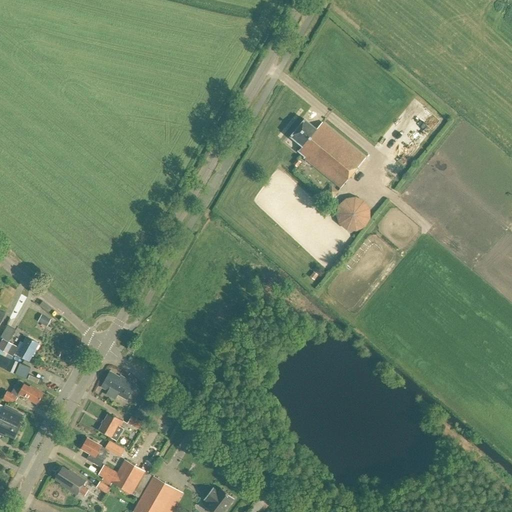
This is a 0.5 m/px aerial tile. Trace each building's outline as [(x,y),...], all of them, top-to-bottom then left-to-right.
[(423,122),(433,112),(425,104),(408,120),(414,126),(421,119),(423,122)] [(304,159),(326,178),(341,190),(366,160),(322,124),(317,131),(305,122),(291,139),(303,148),(299,153),(305,158),(304,159)] [(346,199),(339,206),(336,215),(339,224),(347,231),(357,231),(366,227),(371,219),(370,209),(365,201),(355,197),(346,199)] [(46,328),(51,320),(42,315),(38,322),(41,324),(40,325),(46,328)] [(28,362),(38,343),(27,337),(22,345),(20,343),(17,349),(7,343),(8,343),(1,339),(0,341),(0,350),(12,357),(14,353),(28,362)] [(0,354),(0,367),(16,375),(20,364),(0,354)] [(110,373),(104,384),(101,389),(109,393),(107,396),(116,400),(118,396),(128,401),(128,400),(136,385),(121,377),(120,378),(110,373)] [(37,405),(44,394),(30,386),(30,388),(19,381),(11,394),(7,392),(3,400),(12,405),(19,394),(37,405)] [(1,414),(0,413),(0,433),(4,436),(5,435),(14,439),(21,424),(19,423),(23,416),(4,407),(1,414)] [(150,413),(140,407),(135,416),(145,422),(150,413)] [(120,427),(123,422),(109,414),(99,432),(111,438),(117,442),(124,429),(120,427)] [(132,417),(128,424),(140,430),(144,424),(132,417)] [(82,451),(90,456),(87,461),(101,469),(105,461),(104,460),(109,452),(88,440),(82,451)] [(155,461),(159,453),(155,451),(151,458),(155,461)] [(154,476),(154,477),(145,472),(145,471),(126,460),(118,474),(104,466),(99,475),(104,478),(101,482),(110,488),(112,484),(132,494),(141,499),(133,511),(171,511),(183,493),(154,476)] [(89,491),(83,487),(87,482),(69,471),(68,472),(62,468),(54,481),(60,484),(59,485),(78,496),(79,494),(85,497),(89,491)] [(101,483),(97,489),(108,495),(111,489),(101,483)] [(206,509),(210,511),(223,511),(234,499),(221,489),(218,493),(213,489),(206,497),(212,501),(206,509)]
